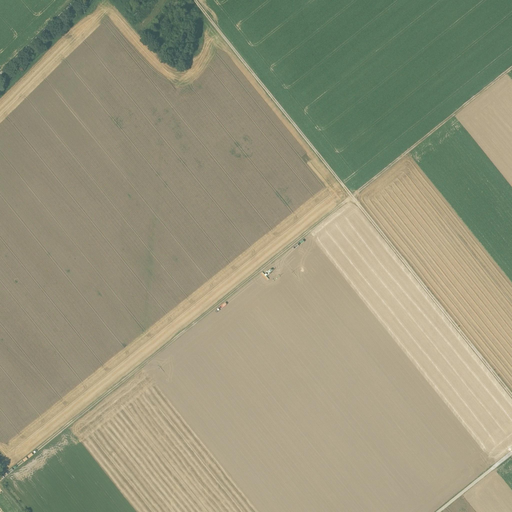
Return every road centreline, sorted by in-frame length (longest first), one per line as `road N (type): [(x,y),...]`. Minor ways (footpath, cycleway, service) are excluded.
road 1 (track): [(511,68),(113,389)]
road 2 (track): [(511,397),(193,0)]
road 3 (track): [(0,479),(113,389)]
road 4 (track): [(0,97),(96,0)]
